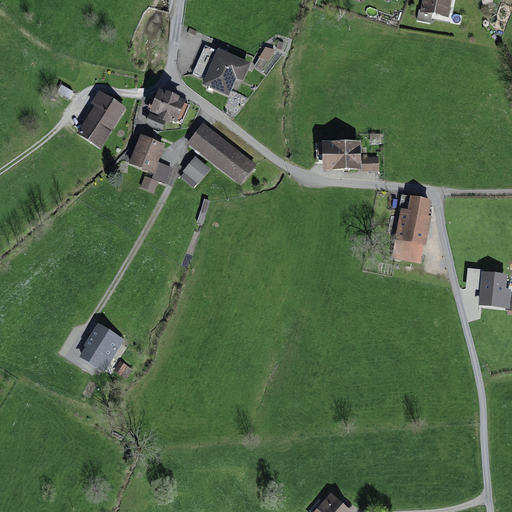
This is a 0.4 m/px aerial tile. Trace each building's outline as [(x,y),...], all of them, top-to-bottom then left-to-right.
[(422,0),(420,14),(449,19),(452,0),(422,0)] [(495,8),(492,0),(481,0),(485,11),(495,8)] [(286,45),(279,43),(276,50),(284,52),(286,45)] [(206,80),(203,87),(229,98),(236,81),(243,84),(252,66),(218,51),(217,52),(206,47),(194,74),(206,80)] [(276,52),(266,49),(254,67),(261,72),(276,52)] [(70,100),(74,93),(62,86),(57,93),(70,100)] [(95,108),(78,136),(101,150),(127,110),(99,92),(91,105),(95,108)] [(159,93),(145,125),(162,132),(165,126),(169,128),(170,124),(177,127),(178,125),(182,126),(190,108),(186,107),(186,105),(159,93)] [(257,167),(204,125),(188,145),(241,187),(257,167)] [(166,147),(141,137),(129,166),(154,176),(152,180),(165,186),(172,169),(159,164),(166,147)] [(323,165),(323,175),(380,173),(379,158),(362,159),(361,144),(316,146),(317,165),(323,165)] [(196,158),(183,174),(184,174),(181,178),(194,189),(197,185),(198,186),(211,171),(196,158)] [(145,178),(140,188),(154,194),(158,183),(145,178)] [(432,203),(402,198),(399,211),(401,212),(392,260),(420,265),(424,248),(426,248),(432,219),(429,219),(432,203)] [(210,202),(204,200),(197,224),(203,226),(210,202)] [(508,277),(484,275),(484,272),(468,271),(466,290),(480,292),(479,308),(510,311),(511,291),(507,291),(508,277)] [(86,349),(79,359),(104,375),(125,342),(98,325),(84,348),(86,349)] [(127,367),(120,363),(114,373),(121,377),(127,367)] [(349,511),(331,496),(315,511),(349,511)]
